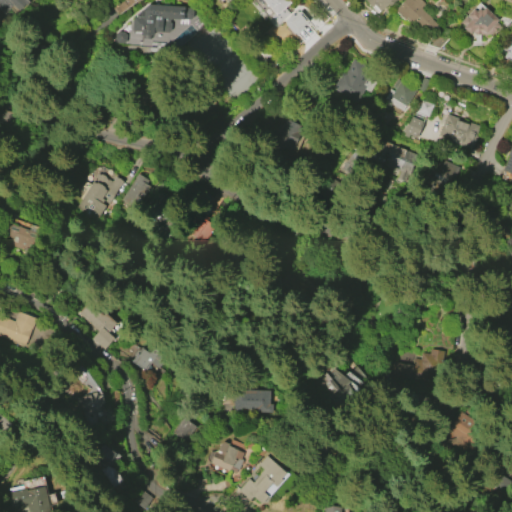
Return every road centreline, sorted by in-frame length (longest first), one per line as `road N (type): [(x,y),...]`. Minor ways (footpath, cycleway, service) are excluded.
road 1 (residential): [(511,388),(476,343),(478,301),(466,269),(435,249),(294,221),(183,157),(0,112)]
road 2 (residential): [(0,291),(32,301),(83,349),(106,375),(145,471),(208,511)]
road 3 (residential): [(194,163),(352,20)]
road 4 (residential): [(511,94),(376,44),(335,0)]
road 5 (residential): [(511,110),(482,177),(435,249)]
